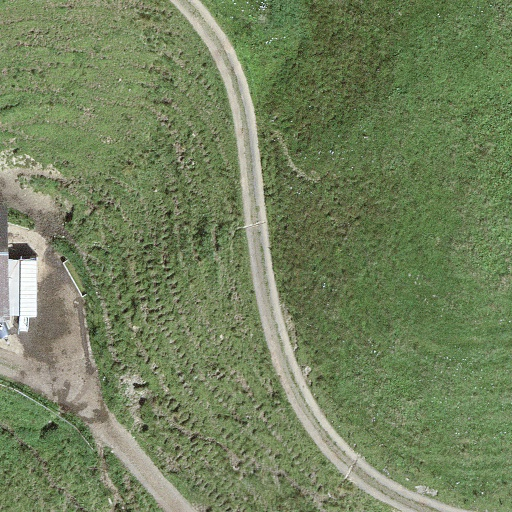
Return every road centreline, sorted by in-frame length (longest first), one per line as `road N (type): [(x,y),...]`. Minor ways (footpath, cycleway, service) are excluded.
road 1 (track): [(182,0),(196,10),(246,102),(275,364),(330,453),(422,511)]
road 2 (track): [(0,357),(65,384),(177,511)]
